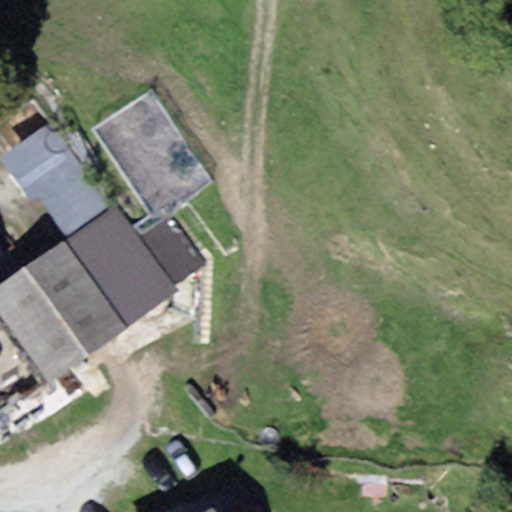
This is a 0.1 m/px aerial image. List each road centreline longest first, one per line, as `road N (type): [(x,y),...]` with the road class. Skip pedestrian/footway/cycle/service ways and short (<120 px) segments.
road 1 (track): [(266,0),(246,254),(251,297),(286,349),(272,401),(235,460),(153,465),(138,419)]
road 2 (track): [(0,493),(31,491),(138,419)]
